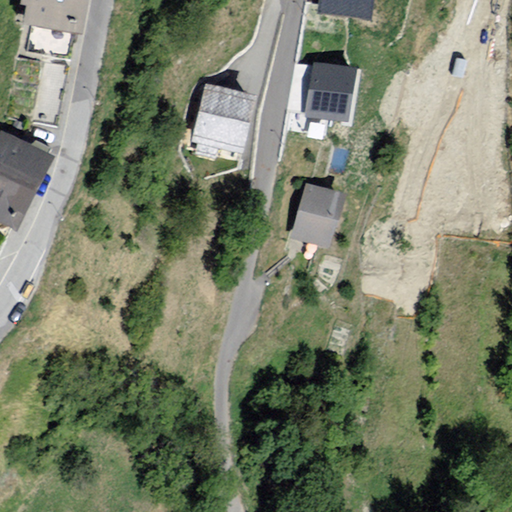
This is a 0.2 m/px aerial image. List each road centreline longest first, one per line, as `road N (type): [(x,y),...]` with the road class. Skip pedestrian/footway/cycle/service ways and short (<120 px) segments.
road 1 (residential): [(298,0),(254,289),(225,372),(226,410)]
road 2 (residential): [(103,0),(57,196),(0,304)]
